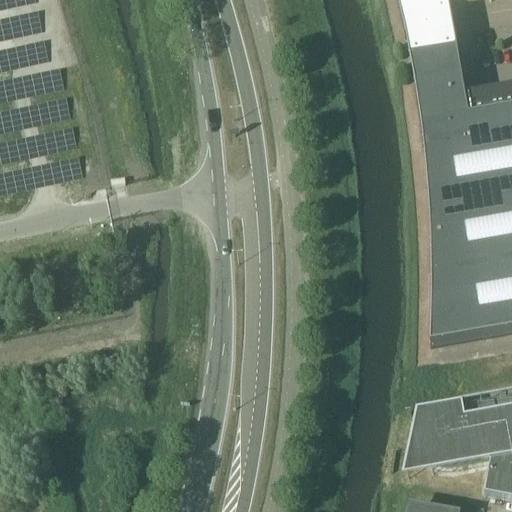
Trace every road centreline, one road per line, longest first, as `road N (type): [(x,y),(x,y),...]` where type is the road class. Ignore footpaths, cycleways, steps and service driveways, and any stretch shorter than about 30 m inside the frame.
road 1 (primary): [(217,199),(220,368),(190,511)]
road 2 (primary): [(242,511),(261,197)]
road 3 (unclassified): [(54,223),(17,83),(35,41),(23,0)]
road 4 (primary): [(186,0),(217,199)]
road 5 (primary): [(261,197),(222,0)]
road 6 (unclassified): [(217,199),(54,223)]
